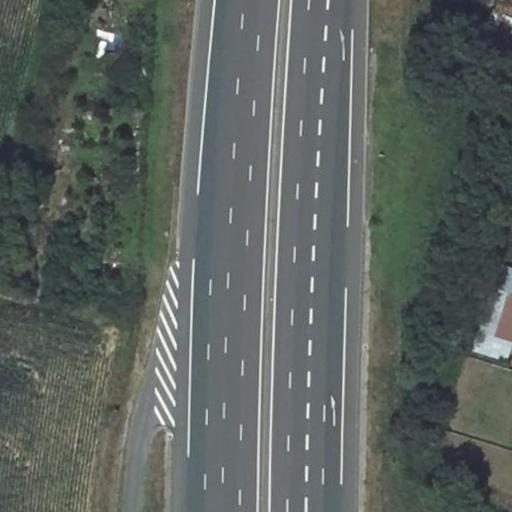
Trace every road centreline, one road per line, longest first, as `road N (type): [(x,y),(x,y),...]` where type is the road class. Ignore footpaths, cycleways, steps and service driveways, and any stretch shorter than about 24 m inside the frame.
road 1 (motorway): [(250,0),(230,209),(221,511)]
road 2 (motorway): [(307,511),(320,0)]
